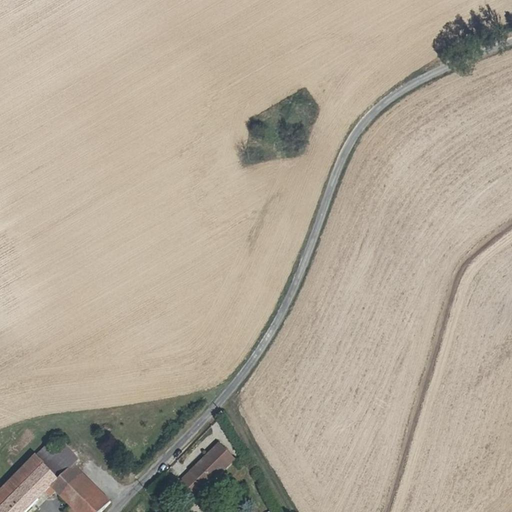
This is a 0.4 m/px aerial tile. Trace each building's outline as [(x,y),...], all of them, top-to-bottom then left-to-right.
[(47,446),(35,458),(45,468),(57,456),(56,455),(47,446)] [(57,456),(45,468),(56,481),(72,465),(74,467),(78,463),(64,447),(63,448),(56,455),(57,456)] [(193,476),(184,484),(200,500),(234,465),(218,449),(209,459),(213,463),(196,479),(193,476)] [(24,511),(46,491),(51,497),(56,492),(50,487),(56,481),(45,468),(35,458),(0,493),(0,511),(24,511)] [(209,459),(193,476),(196,479),(213,463),(209,459)] [(75,511),(101,511),(111,503),(74,467),(72,465),(56,481),(50,487),(56,492),(71,507),(75,511)]
